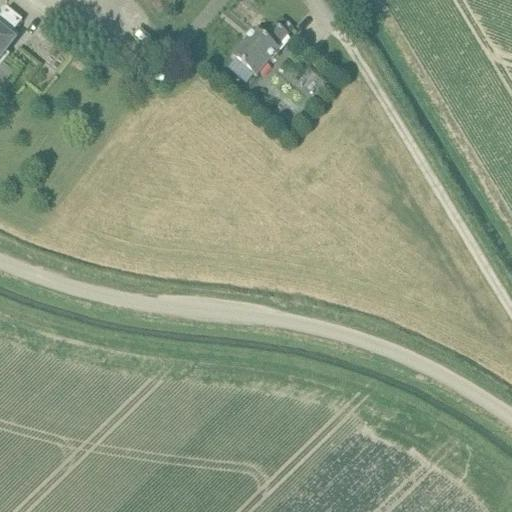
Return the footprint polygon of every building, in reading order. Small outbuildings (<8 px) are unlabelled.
[(300,20),(312,31),(326,15),(314,4),(300,20)] [(0,69),(10,56),(6,53),(14,43),(9,39),(23,22),(7,10),(0,19),(0,69)] [(237,42),(254,20),(245,13),(228,35),(237,42)] [(281,20),(276,26),(288,36),(293,30),(281,20)] [(234,59),(257,79),(279,52),(276,50),(288,36),(276,26),(264,40),(256,33),(234,59)] [(285,122),(278,131),(287,138),(294,129),(285,122)]
